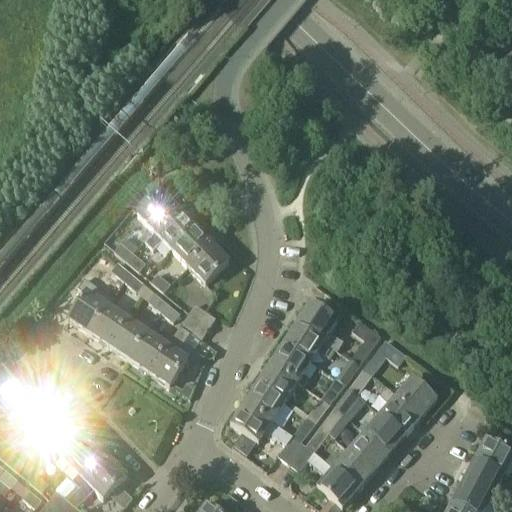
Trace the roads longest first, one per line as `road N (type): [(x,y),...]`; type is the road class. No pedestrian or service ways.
road 1 (residential): [(198,447),(270,261),(263,214),(221,93),(232,62),(285,0)]
road 2 (tertiary): [(511,223),(270,0)]
road 3 (residential): [(168,490),(42,346)]
road 4 (residential): [(373,511),(460,409)]
